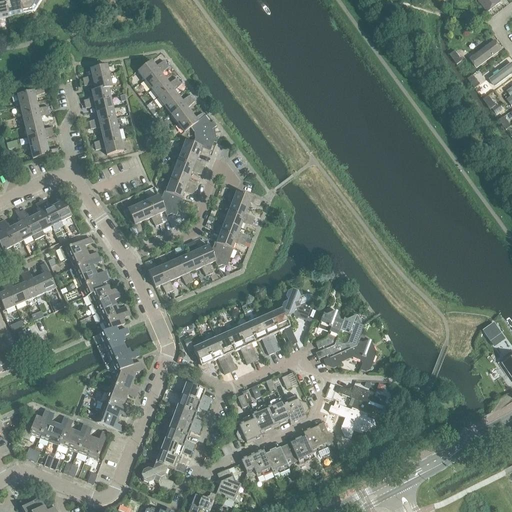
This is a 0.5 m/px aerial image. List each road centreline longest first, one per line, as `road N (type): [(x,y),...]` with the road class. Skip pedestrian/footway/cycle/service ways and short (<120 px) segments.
road 1 (residential): [(221,392),(292,362),(325,377),(322,418),(209,472),(195,462)]
road 2 (residential): [(165,366),(115,496),(107,502),(66,489)]
road 3 (residential): [(129,261),(195,232),(216,170),(236,184)]
road 4 (secondary): [(395,484),(511,419)]
